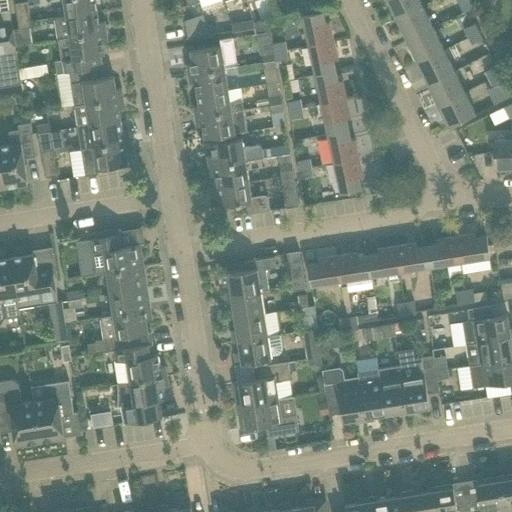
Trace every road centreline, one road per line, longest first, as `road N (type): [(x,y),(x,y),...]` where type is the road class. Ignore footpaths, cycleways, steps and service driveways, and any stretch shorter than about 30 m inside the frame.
road 1 (residential): [(210,444),(217,460),(253,473),(511,428)]
road 2 (residential): [(181,253),(446,202)]
road 3 (residential): [(4,511),(3,476),(210,444)]
road 4 (residential): [(446,202),(346,0)]
road 5 (residential): [(170,198),(144,0)]
road 6 (residential): [(210,444),(181,253)]
road 7 (residential): [(0,225),(170,198)]
